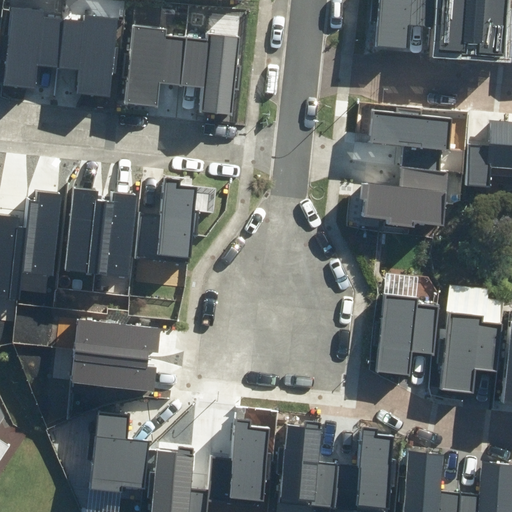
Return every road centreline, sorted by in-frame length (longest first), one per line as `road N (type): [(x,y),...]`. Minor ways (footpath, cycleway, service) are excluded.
road 1 (residential): [(0,121),(293,146)]
road 2 (residential): [(273,348),(405,417),(511,433)]
road 3 (residential): [(302,66),(511,84)]
road 4 (residential): [(293,146),(273,348)]
